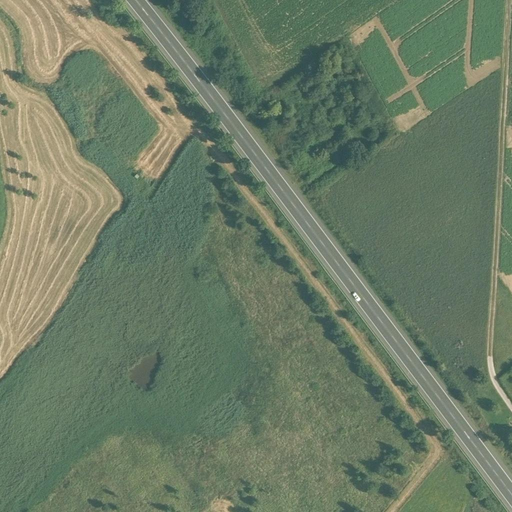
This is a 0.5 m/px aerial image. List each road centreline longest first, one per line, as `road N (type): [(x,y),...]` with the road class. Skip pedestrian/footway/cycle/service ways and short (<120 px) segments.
road 1 (primary): [(511,494),(135,0)]
road 2 (track): [(510,0),(490,355)]
